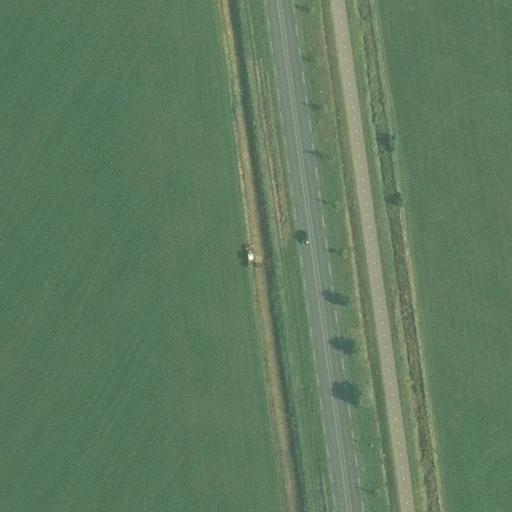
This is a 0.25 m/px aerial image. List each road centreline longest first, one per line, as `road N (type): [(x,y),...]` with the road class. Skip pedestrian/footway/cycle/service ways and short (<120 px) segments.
road 1 (unclassified): [(407,511),(335,0)]
road 2 (primary): [(350,511),(278,0)]
